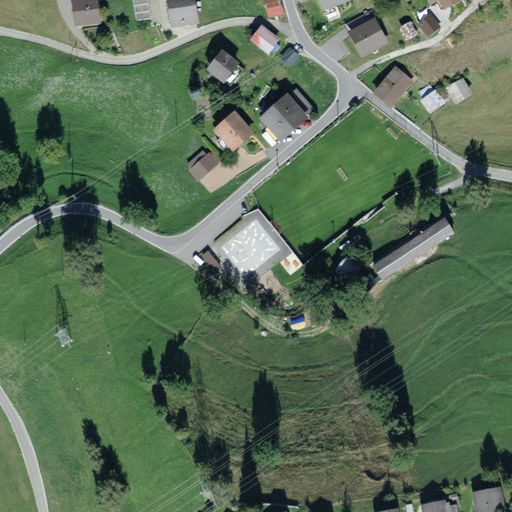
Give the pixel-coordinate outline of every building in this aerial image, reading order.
[(99,0),(71,0),(74,25),(102,22),(99,0)] [(195,0),(166,0),(171,27),(200,22),(195,0)] [(281,0),(267,0),(265,1),(270,18),(285,13),(281,0)] [(463,0),(427,0),(430,4),(437,0),(438,0),(447,15),(466,4),(463,0)] [(441,25),(429,13),(419,23),(430,35),(441,25)] [(374,16),(349,29),(362,55),(388,41),(374,16)] [(281,39),(267,28),(256,42),(271,53),(281,39)] [(240,63),(220,50),(207,70),(228,83),(240,63)] [(416,80),(398,64),(379,86),(398,102),(416,80)] [(465,76),(447,87),(457,103),(475,93),(465,76)] [(446,102),(434,87),(419,99),(430,114),(446,102)] [(288,91),(260,118),(283,140),(316,107),(306,97),(300,103),(288,91)] [(237,111),(214,131),(232,153),(255,133),(237,111)] [(220,160),(210,149),(190,167),(200,179),(220,160)] [(446,215),(373,263),(385,281),(458,233),(446,215)] [(495,480),(470,486),(475,511),(481,511),(501,508),(495,480)] [(447,511),(443,494),(420,500),(423,511),(447,511)] [(396,511),(394,502),(370,506),(371,511),(396,511)] [(282,511),(280,503),(257,510),(257,511),(282,511)]
